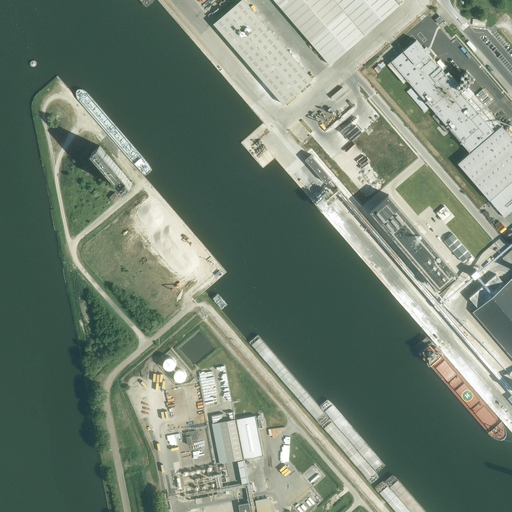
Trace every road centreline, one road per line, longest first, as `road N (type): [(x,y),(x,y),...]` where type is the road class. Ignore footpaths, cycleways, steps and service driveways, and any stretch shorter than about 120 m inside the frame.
road 1 (unclassified): [(127,511),(105,384),(146,343),(72,257),(85,232),(118,205)]
road 2 (unknown): [(146,343),(206,305),(387,511)]
road 3 (unknown): [(443,329),(329,201),(277,124)]
road 4 (unknown): [(348,511),(361,500),(298,428),(270,446),(279,490)]
road 5 (unknown): [(277,124),(174,0)]
